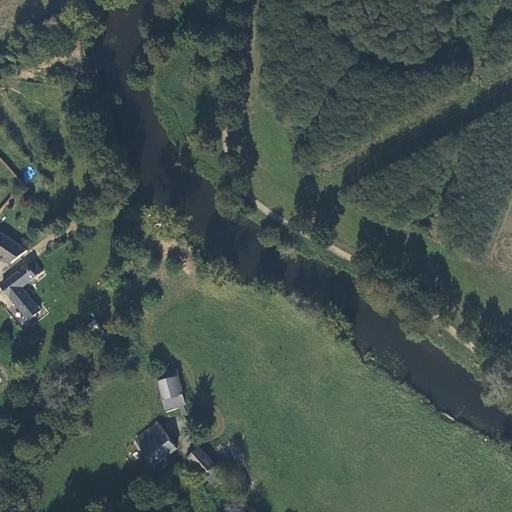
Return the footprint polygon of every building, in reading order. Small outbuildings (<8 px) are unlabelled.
[(0,257),(11,264),(29,251),(10,234),(0,228),(0,257)] [(2,285),(19,308),(31,299),(23,288),(38,276),(30,265),(2,285)] [(41,312),(31,299),(19,308),(29,321),(41,312)] [(166,410),(187,405),(178,368),(157,373),(166,410)] [(178,448),(157,421),(134,439),(154,466),(178,448)] [(189,455),(207,474),(218,464),(200,445),(189,455)]
